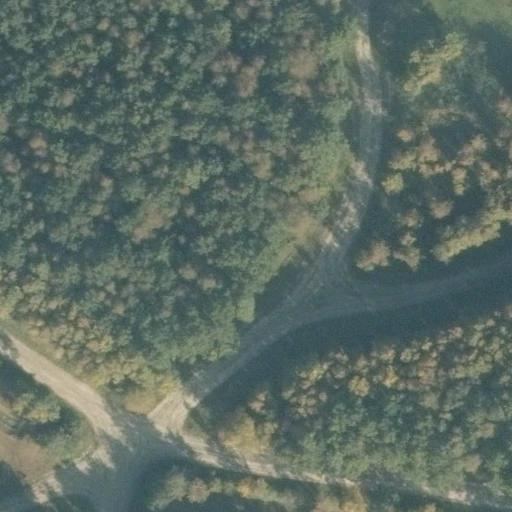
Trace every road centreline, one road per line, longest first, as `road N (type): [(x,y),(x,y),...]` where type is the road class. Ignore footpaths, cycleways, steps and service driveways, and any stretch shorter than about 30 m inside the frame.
road 1 (track): [(375,0),(384,56),(327,282),(81,466),(0,504)]
road 2 (track): [(0,348),(161,445),(511,502)]
